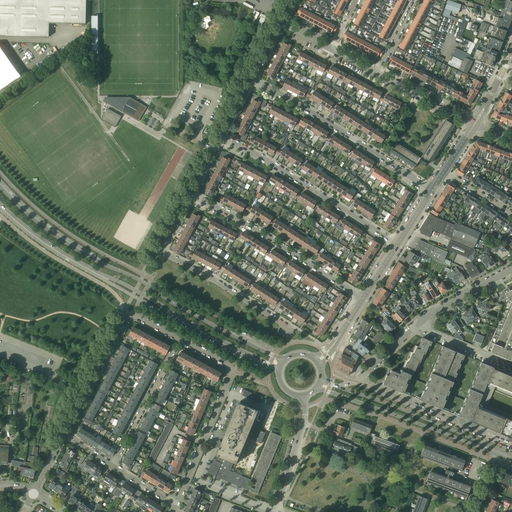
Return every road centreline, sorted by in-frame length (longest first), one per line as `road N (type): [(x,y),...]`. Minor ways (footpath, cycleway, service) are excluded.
road 1 (secondary): [(283,359),(67,241),(0,183)]
road 2 (secondary): [(0,204),(63,254),(278,369)]
road 3 (residential): [(433,189),(252,80)]
road 4 (residential): [(221,137),(397,244)]
road 5 (residential): [(363,298),(191,194)]
road 6 (secondary): [(317,387),(499,455)]
road 7 (residential): [(64,435),(129,314),(177,339)]
road 8 (secondary): [(501,450),(337,387)]
road 9 (residential): [(511,446),(354,382)]
road 10 (residential): [(161,250),(281,322),(290,336)]
road 11 (residential): [(176,505),(228,369)]
road 12 (residential): [(112,465),(177,339)]
